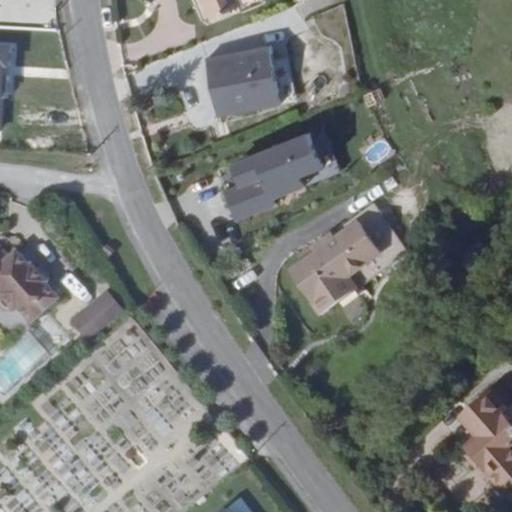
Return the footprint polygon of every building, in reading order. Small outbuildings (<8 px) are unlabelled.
[(196,0),(190,0),(204,27),(208,25),(196,0)] [(196,0),(208,25),(233,14),(226,0),(196,0)] [(226,0),(233,14),(237,13),(231,0),(226,0)] [(278,104),(261,38),(200,54),(218,120),(278,104)] [(323,123),(225,157),(234,183),(222,187),(231,213),(341,175),(323,123)] [(286,274),(315,318),(334,305),(326,292),(378,257),(357,225),(333,242),(312,256),(286,274)] [(308,251),(312,256),(333,242),(328,236),(308,251)] [(27,327),(55,303),(42,287),(43,286),(29,268),(27,270),(14,254),(10,258),(1,248),(0,248),(0,312),(0,313),(10,314),(13,311),(27,327)] [(326,292),(334,305),(387,270),(378,257),(326,292)] [(85,323),(99,340),(124,320),(113,299),(85,323)] [(0,394),(1,395),(48,353),(27,330),(0,354),(0,394)] [(464,417),(466,419),(497,393),(494,391),(464,417)] [(460,454),(504,503),(511,495),(511,458),(510,456),(511,454),(511,437),(498,421),(511,410),(497,393),(466,419),(482,436),(460,454)] [(511,409),(511,410),(498,421),(511,437),(511,409)]
